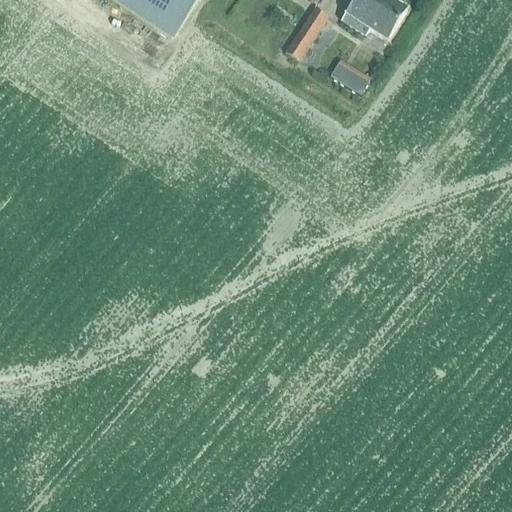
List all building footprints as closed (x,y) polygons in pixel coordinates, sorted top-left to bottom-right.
[(105,0),(170,42),(197,0),(105,0)] [(321,0),(303,0),(316,8),(321,0)] [(384,0),(356,0),(340,26),(365,42),(369,35),(386,45),(406,14),(384,0)] [(298,66),(327,21),(314,13),(285,57),(298,66)] [(337,68),(329,81),(360,100),(368,87),(337,68)]
